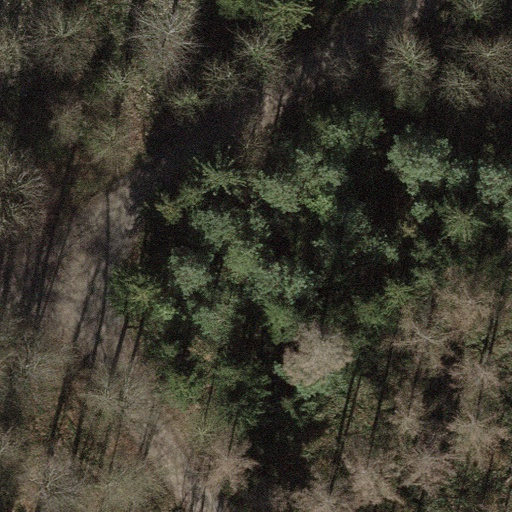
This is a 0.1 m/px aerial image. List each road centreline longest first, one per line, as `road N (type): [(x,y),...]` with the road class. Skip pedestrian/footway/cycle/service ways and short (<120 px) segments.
road 1 (track): [(425,0),(298,84),(43,279),(0,302)]
road 2 (track): [(0,252),(43,279),(200,511)]
